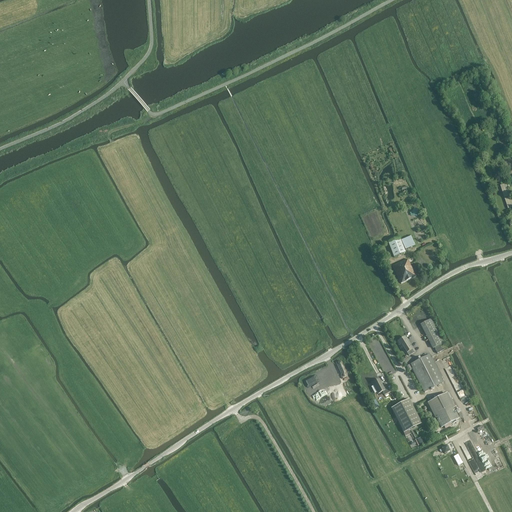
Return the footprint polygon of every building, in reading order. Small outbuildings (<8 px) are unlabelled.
[(511,196),(506,184),(500,186),(505,198),(511,196)] [(415,245),(411,235),(402,239),(406,249),(415,245)] [(405,252),(399,237),(388,241),(394,256),(405,252)] [(416,277),(410,264),(415,262),(412,258),(408,259),(393,266),(401,284),(416,277)] [(434,325),(431,320),(421,325),(424,330),(434,325)] [(443,344),(434,325),(424,330),(433,349),(443,344)] [(412,350),(405,337),(398,341),(401,345),(402,345),(407,353),(409,356),(414,353),(412,350)] [(443,383),(429,355),(411,364),(425,392),(443,383)] [(384,388),(379,380),(373,384),(378,394),(383,392),(385,395),(391,392),(387,386),(384,388)] [(459,419),(447,394),(429,403),(441,428),(459,419)] [(408,431),(422,424),(409,400),(391,409),(405,437),(410,435),(408,431)] [(447,445),(442,449),(445,454),(451,451),(447,445)] [(466,454),(477,478),(483,475),(484,477),(488,476),(482,464),(478,466),(471,451),(466,454)] [(454,456),(461,472),(466,470),(459,454),(454,456)] [(490,469),(489,465),(486,466),(489,475),(495,472),(494,468),(490,469)]
